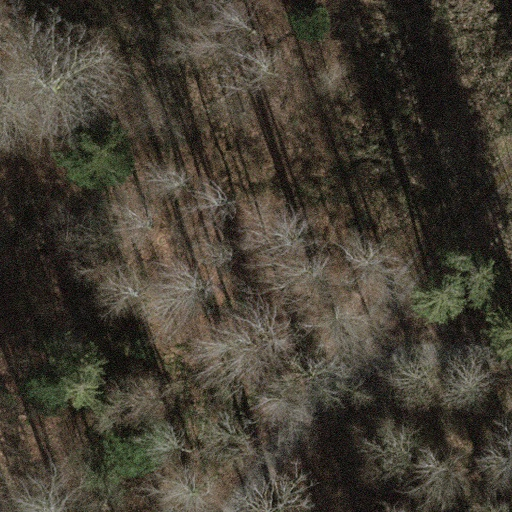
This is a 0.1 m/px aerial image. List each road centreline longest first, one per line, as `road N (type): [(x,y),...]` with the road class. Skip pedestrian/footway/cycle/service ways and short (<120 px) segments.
road 1 (track): [(243,511),(283,435),(337,363),(472,199),(511,177)]
road 2 (track): [(511,358),(337,363)]
